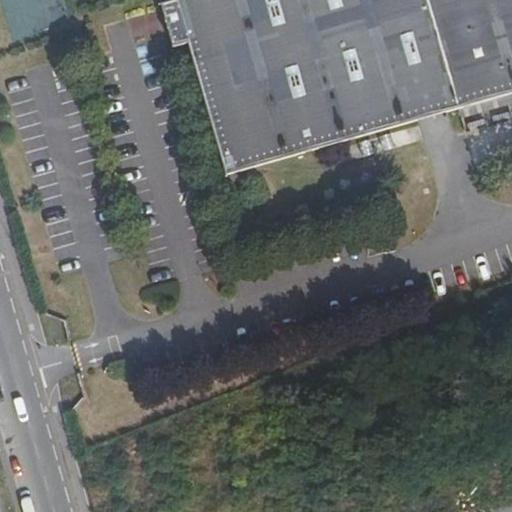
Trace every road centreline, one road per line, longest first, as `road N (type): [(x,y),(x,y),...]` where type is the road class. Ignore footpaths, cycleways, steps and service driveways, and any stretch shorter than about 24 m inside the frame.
road 1 (unknown): [(193,315),(511,216)]
road 2 (unknown): [(193,315),(111,43)]
road 3 (unknown): [(113,340),(33,87)]
road 4 (unclassified): [(0,317),(55,511)]
